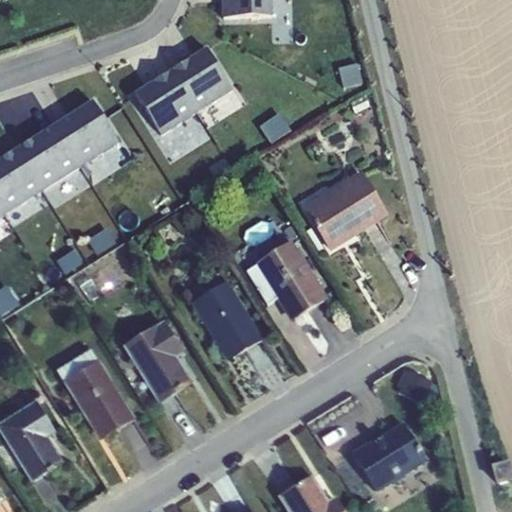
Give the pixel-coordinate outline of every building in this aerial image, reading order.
[(275,0),(223,0),(224,15),(276,13),(275,0)] [(168,69),(195,113),(232,92),(205,47),(168,69)] [(195,113),(168,69),(132,91),(159,135),(195,113)] [(53,124),(80,167),(117,143),(91,101),(53,124)] [(15,148),(42,191),(80,167),(53,124),(15,148)] [(0,157),(0,207),(4,215),(42,191),(15,148),(0,157)] [(362,173),(304,208),(330,253),(389,217),(362,173)] [(329,300),(293,241),(255,265),(291,323),(329,300)] [(228,282),(192,304),(228,363),(264,340),(228,282)] [(13,287),(0,291),(0,315),(21,307),(13,287)] [(163,322),(124,346),(160,404),(193,384),(177,358),(183,354),(163,322)] [(57,371),(65,383),(99,362),(91,350),(57,371)] [(99,362),(65,383),(101,442),(136,420),(99,362)] [(405,370),(397,388),(423,400),(424,398),(434,402),(441,386),(405,370)] [(37,402),(0,425),(0,430),(33,483),(64,464),(48,439),(56,434),(37,402)] [(404,425),(355,456),(377,492),(427,461),(404,425)] [(312,476),(280,497),(289,511),(344,511),(336,498),(329,503),(312,476)]
